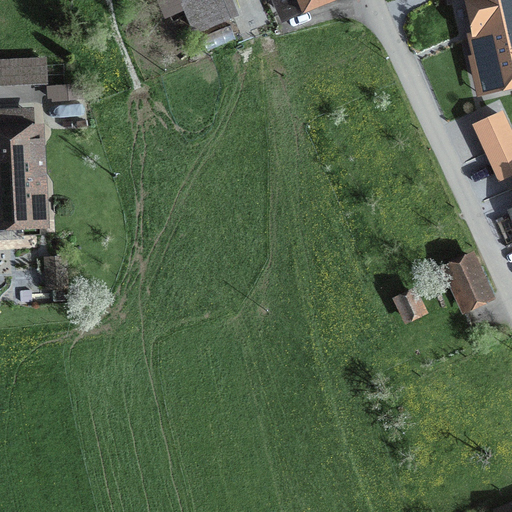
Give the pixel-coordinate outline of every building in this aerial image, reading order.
[(197,0),(160,0),(166,14),(186,5),(197,0)] [(197,30),(230,16),(222,0),(197,0),(186,5),(197,30)] [(277,0),(283,13),(314,0),(277,0)] [(511,0),(473,0),(482,36),(511,29),(511,0)] [(493,89),(511,84),(511,29),(482,36),(493,89)] [(0,82),(44,80),(43,60),(0,62),(0,82)] [(0,222),(40,220),(35,133),(0,134),(0,222)] [(464,307),(489,296),(472,258),(447,269),(464,307)] [(49,286),(64,285),(63,259),(47,260),(49,286)] [(407,319),(423,311),(414,293),(398,300),(407,319)]
